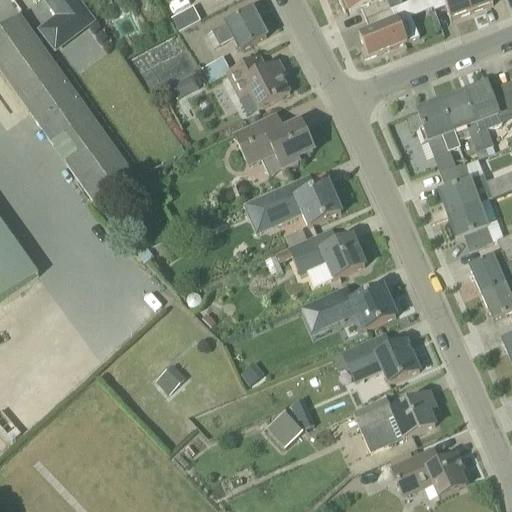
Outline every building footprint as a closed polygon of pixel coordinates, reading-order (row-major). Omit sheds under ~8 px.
[(77,0),(44,0),(43,1),(56,19),(78,1),(77,0)] [(366,23),(392,13),(387,0),(382,3),(380,0),(338,0),(345,16),(346,15),(345,14),(349,13),(350,17),(362,12),(366,23)] [(472,15),(466,0),(442,0),(451,23),(472,15)] [(466,0),(472,15),(493,7),(490,0),(466,0)] [(179,35),(201,23),(194,10),(172,21),(179,35)] [(252,13),(224,28),(218,17),(202,26),(215,51),(221,48),(222,49),(235,41),(242,54),(267,40),(252,13)] [(361,52),(366,63),(408,46),(398,23),(397,24),(392,13),(366,23),(371,34),(360,39),(364,51),(361,52)] [(0,73),(93,205),(96,203),(100,209),(105,205),(107,208),(120,199),(118,197),(131,187),(127,181),(132,178),(20,19),(0,32),(0,73)] [(278,74),(282,72),(279,65),(266,72),(259,60),(231,76),(226,79),(240,104),(250,99),(258,115),(290,97),(278,74)] [(226,79),(231,76),(224,61),(202,73),(210,87),(226,79)] [(179,103),(199,91),(192,78),(172,89),(179,103)] [(488,133),(501,128),(500,123),(511,118),(503,95),(492,100),(488,88),(464,97),(485,153),(494,150),(488,133)] [(471,139),(478,156),(485,153),(464,97),(441,106),(452,136),(454,136),(456,141),(457,140),(458,144),(471,139)] [(428,144),(439,172),(454,166),(450,156),(461,151),(456,141),(454,136),(452,136),(441,106),(417,115),(419,118),(407,123),(412,136),(420,132),(425,145),(428,144)] [(270,182),(301,167),(299,163),(314,155),(300,125),(271,139),(264,124),(236,137),(250,168),(261,163),(270,182)] [(485,153),(478,156),(480,163),(488,160),(485,153)] [(456,171),(454,166),(439,172),(447,193),(440,195),(448,219),(479,208),(511,195),(511,180),(510,175),(487,185),(484,179),(471,184),(465,168),(456,171)] [(273,230),(302,218),(308,231),(341,216),(328,187),(301,199),(295,186),(244,209),(256,237),(273,230)] [(479,208),(448,219),(457,243),(465,239),(471,256),(494,247),(479,208)] [(0,305),(38,278),(0,224),(0,305)] [(290,252),(308,244),(303,232),(285,240),(290,252)] [(498,245),(501,252),(511,246),(511,238),(505,242),(498,245)] [(327,269),(333,284),(365,270),(352,240),(325,252),(319,240),(308,244),(290,252),(289,253),(301,280),(327,269)] [(470,271),(482,298),(504,288),(511,284),(511,246),(501,252),(503,258),(492,263),(492,262),(470,271)] [(482,298),(493,325),(494,326),(511,317),(511,306),(504,288),(482,298)] [(359,319),(365,334),(396,320),(383,290),(352,304),(347,292),(317,305),(301,313),(312,337),(328,330),(329,332),(359,319)] [(511,340),(502,345),(511,366),(511,340)] [(349,370),(356,385),(384,373),(390,388),(420,375),(407,345),(380,357),(374,344),(344,357),(349,370)] [(344,357),(333,362),(338,375),(349,370),(344,357)] [(156,385),(169,398),(186,381),(173,367),(156,385)] [(240,378),(250,391),(261,382),(252,369),(240,378)] [(384,450),(388,449),(404,442),(404,443),(435,429),(429,415),(436,412),(430,397),(393,414),(388,402),(354,416),(361,432),(373,427),(384,450)] [(280,415),(261,432),(279,452),(298,435),(280,415)] [(310,417),(298,423),(301,429),(306,434),(316,429),(310,417)] [(0,454),(10,450),(0,430),(0,429),(0,454)] [(457,459),(429,472),(423,458),(392,472),(406,502),(433,489),(439,502),(467,490),(460,476),(464,474),(457,459)]
